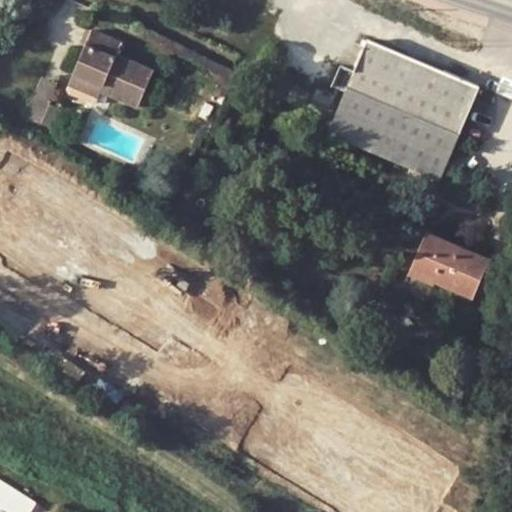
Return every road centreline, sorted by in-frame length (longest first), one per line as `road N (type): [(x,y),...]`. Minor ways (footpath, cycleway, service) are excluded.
road 1 (unknown): [(483,68),(484,116),(465,210)]
road 2 (track): [(0,302),(114,374)]
